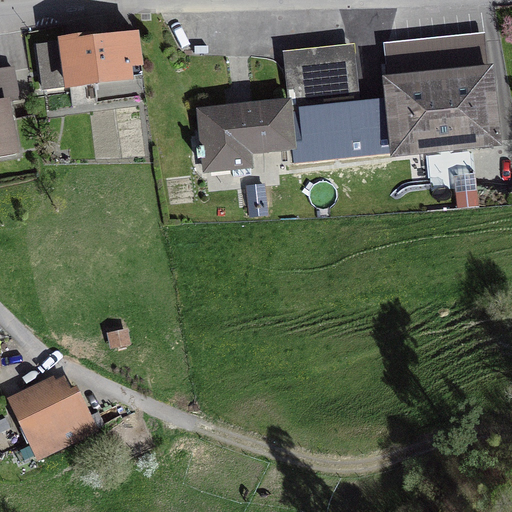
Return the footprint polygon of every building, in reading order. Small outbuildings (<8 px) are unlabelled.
[(140,61),(136,38),(93,44),(92,39),(38,47),(43,89),(128,78),(126,63),(140,61)] [(426,149),(430,188),(470,184),(466,145),(495,142),(485,42),(385,52),(393,132),(357,136),(359,156),(426,149)] [(354,55),(294,61),(298,102),(200,112),(206,170),(232,167),(233,177),(251,175),(248,151),(291,146),(293,146),(290,112),(360,106),(354,55)] [(0,73),(0,103),(6,103),(19,100),(14,71),(0,73)] [(0,154),(15,152),(6,103),(0,103),(0,154)] [(293,162),(319,160),(318,144),(293,146),(291,146),(293,162)] [(267,214),(264,187),(247,189),(250,215),(267,214)] [(127,332),(106,337),(110,354),(132,349),(127,332)] [(55,382),(11,403),(38,457),(102,426),(97,415),(90,418),(78,393),(64,400),(55,382)]
